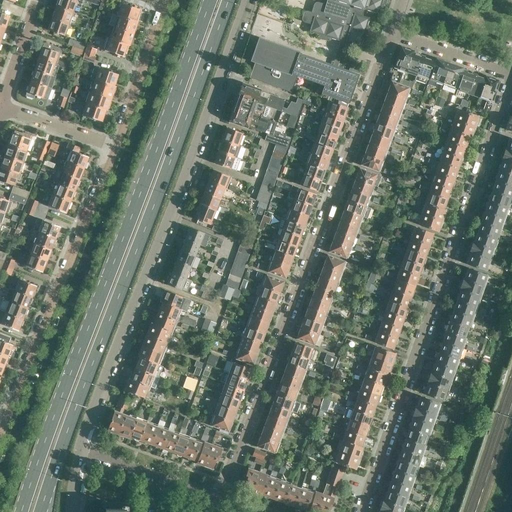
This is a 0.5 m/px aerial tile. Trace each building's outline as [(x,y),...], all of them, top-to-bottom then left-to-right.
[(58,0),(56,5),(57,6),(73,11),(75,5),(83,8),(85,1),(94,4),(95,0),(59,0),(58,0)] [(301,18),(301,19),(302,20),(302,21),(303,21),(303,22),(304,22),(305,22),(311,24),(309,32),(316,34),(316,35),(316,36),(317,37),(317,38),(318,38),(319,39),(326,41),(327,41),(328,41),(329,41),(330,41),(330,40),(331,40),(331,39),(331,38),(340,41),(345,43),(360,47),(362,40),(363,40),(364,40),(365,40),(366,39),(367,38),(367,37),(369,30),(369,29),(370,29),(369,28),(369,27),(369,26),(368,26),(367,25),(369,18),(362,16),(364,9),(378,14),(380,7),(381,7),(382,7),(383,6),(384,6),(385,5),(385,4),(386,0),(326,0),(325,4),(318,2),(317,2),(316,2),(315,3),(314,3),(314,4),(313,4),(313,5),(312,9),(318,10),(317,14),(311,12),(308,11),(307,11),(306,11),(305,11),(304,11),(304,12),(303,12),(303,13),(303,14),(302,17),(301,18)] [(112,12),(117,14),(137,21),(139,14),(138,13),(139,9),(136,8),(137,6),(132,5),(131,7),(115,1),(112,12)] [(52,17),(53,17),(69,23),(71,17),(72,17),(74,12),(73,12),(73,11),(57,6),(55,12),(54,11),(52,17)] [(0,26),(5,28),(5,27),(7,27),(9,21),(7,21),(9,16),(0,12),(0,26)] [(114,26),(133,33),(134,32),(136,31),(137,28),(135,27),(137,22),(137,21),(117,14),(117,16),(114,26)] [(69,23),(53,17),(51,23),(50,22),(48,28),(49,28),(49,29),(64,35),(65,32),(66,33),(67,28),(68,28),(70,23),(69,23)] [(84,28),(90,30),(93,22),(87,20),(84,28)] [(109,38),(128,45),(129,45),(131,40),(133,39),(134,35),(133,34),(133,33),(114,26),(109,38)] [(108,37),(105,46),(104,49),(115,53),(115,55),(119,56),(120,54),(123,55),(125,52),(126,52),(128,45),(109,38),(108,37)] [(299,52),(258,37),(250,61),(254,63),(249,77),(291,92),(297,76),(323,86),(321,94),(348,103),(359,74),(337,67),(345,43),(340,41),(332,65),(299,53),(299,52)] [(70,39),(68,44),(72,46),(83,50),(85,44),(70,39)] [(72,46),(70,52),(81,56),(83,50),(72,46)] [(87,46),(84,52),(94,56),(96,49),(87,46)] [(43,47),(39,58),(55,64),(59,65),(66,68),(67,63),(61,60),(61,61),(57,59),(59,55),(58,54),(59,52),(43,47)] [(389,74),(392,75),(390,81),(392,81),(400,84),(402,79),(404,76),(405,72),(412,51),(401,47),(394,68),(391,66),(389,74)] [(412,51),(405,72),(416,76),(423,57),(419,56),(412,53),(413,51),(412,51)] [(84,52),(82,58),(83,58),(90,61),(93,62),(95,56),(94,56),(84,52)] [(423,57),(416,76),(414,80),(426,84),(428,79),(434,60),(427,58),(426,59),(423,57)] [(39,58),(35,69),(52,75),(55,64),(39,58)] [(428,84),(435,87),(436,82),(443,84),(450,64),(436,59),(430,77),(428,84)] [(450,64),(443,84),(453,88),(454,85),(456,86),(462,68),(450,64)] [(89,78),(94,80),(94,79),(113,86),(115,81),(116,80),(117,76),(117,75),(117,74),(116,74),(117,72),(111,70),(110,72),(99,69),(93,67),(89,78)] [(35,69),(31,81),(51,88),(55,76),(52,75),(35,69)] [(466,98),(468,94),(474,76),(471,74),(464,71),(457,90),(455,95),(466,98)] [(468,94),(479,98),(486,77),(485,78),(478,76),(478,77),(474,76),(468,94)] [(474,110),(485,114),(488,104),(492,105),(493,102),(490,100),(497,81),(486,77),(479,98),(476,103),(474,110)] [(115,86),(113,86),(94,79),(94,80),(90,91),(110,98),(112,93),(114,92),(115,89),(114,87),(115,86)] [(400,84),(409,87),(411,88),(413,82),(410,81),(410,82),(402,79),(400,84)] [(48,87),(31,81),(26,96),(33,98),(35,95),(43,98),(44,95),(48,87)] [(388,92),(405,98),(409,87),(400,84),(392,81),(390,87),(388,87),(387,90),(388,91),(388,92)] [(242,84),(237,96),(238,97),(257,103),(263,105),(267,106),(281,111),(284,112),(284,113),(284,112),(290,114),(297,117),(302,104),(303,100),(297,98),(296,103),(291,101),(287,109),(282,107),(284,100),(284,99),(272,95),(260,90),(246,86),(242,84)] [(90,91),(86,102),(105,109),(106,109),(107,109),(108,108),(110,104),(109,102),(110,98),(90,91)] [(401,109),(405,98),(388,92),(386,97),(385,98),(384,100),(384,101),(384,102),(401,109)] [(57,105),(58,105),(64,107),(65,103),(67,98),(60,95),(57,105)] [(238,97),(234,108),(253,114),(263,118),(277,122),(279,114),(281,111),(267,106),(263,105),(257,103),(238,97)] [(435,105),(441,108),(445,99),(438,97),(435,105)] [(303,100),(302,104),(309,106),(311,100),(305,98),(304,99),(303,99),(303,100)] [(320,105),(318,109),(325,111),(344,118),(345,113),(346,114),(348,109),(347,109),(348,107),(331,101),(330,101),(330,102),(329,101),(326,107),(320,105)] [(85,111),(83,114),(94,118),(94,120),(100,122),(100,120),(102,120),(104,115),(104,114),(105,109),(86,102),(83,110),(85,111)] [(380,111),(380,113),(398,119),(401,109),(384,102),(382,107),(381,107),(380,111)] [(424,112),(432,115),(434,107),(427,105),(424,112)] [(234,108),(229,120),(247,127),(248,126),(267,133),(264,140),(275,145),(287,148),(290,137),(274,131),(277,122),(263,118),(234,108)] [(457,112),(454,120),(474,127),(478,117),(465,112),(459,110),(458,112),(457,112)] [(344,118),(325,111),(323,116),(321,122),(340,129),(340,127),(341,128),(343,123),(342,123),(344,118)] [(377,122),(376,123),(394,130),(398,119),(380,113),(378,117),(377,118),(376,121),(377,122)] [(290,114),(286,126),(294,128),(297,117),(290,114)] [(454,120),(451,131),(468,137),(469,137),(471,137),(474,127),(454,120)] [(321,122),(317,132),(336,139),(338,134),(339,135),(341,130),(340,130),(340,129),(321,122)] [(374,129),(372,133),(390,140),(394,130),(376,123),(376,124),(375,125),(373,128),(374,129)] [(227,127),(223,139),(239,145),(242,136),(243,133),(227,127)] [(13,132),(9,144),(26,150),(30,138),(20,135),(21,133),(15,130),(14,133),(13,132)] [(451,131),(447,141),(465,148),(465,147),(466,147),(469,142),(467,141),(468,137),(451,131)] [(317,132),(313,143),(332,149),(333,148),(334,148),(335,144),(334,143),(336,139),(317,132)] [(370,139),(369,144),(386,150),(390,140),(372,133),(372,134),(371,135),(370,138),(370,139)] [(42,142),(37,154),(44,157),(49,145),(48,145),(50,142),(44,139),(42,143),(42,142)] [(223,139),(219,150),(235,157),(238,158),(242,146),(239,145),(223,139)] [(69,152),(66,160),(84,168),(88,157),(76,152),(78,145),(66,140),(63,147),(70,149),(69,152)] [(447,141),(443,151),(463,158),(465,151),(464,150),(465,148),(447,141)] [(47,154),(54,157),(57,149),(57,148),(58,145),(52,142),(50,146),(47,154)] [(313,143),(310,153),(329,159),(330,155),(331,155),(333,150),(332,150),(332,149),(313,143)] [(26,150),(9,144),(4,156),(22,162),(26,150)] [(366,150),(365,154),(382,161),(386,150),(369,144),(368,145),(367,145),(366,148),(366,150)] [(275,145),(273,150),(285,154),(287,148),(275,145)] [(502,157),(501,158),(511,161),(511,150),(507,149),(505,148),(503,153),(502,152),(500,157),(502,157)] [(219,150),(214,163),(236,171),(240,158),(238,158),(235,157),(219,150)] [(273,150),(271,156),(283,160),(285,154),(273,150)] [(308,156),(306,163),(325,170),(325,168),(326,169),(328,164),(327,164),(329,159),(310,153),(302,150),(301,154),(308,156)] [(443,151),(440,161),(458,168),(459,164),(461,165),(463,158),(443,151)] [(363,160),(361,164),(378,171),(379,168),(382,161),(365,154),(364,155),(363,156),(362,159),(363,160)] [(22,162),(4,156),(1,167),(18,173),(22,162)] [(271,156),(269,162),(281,166),(283,160),(271,156)] [(500,169),(499,170),(511,174),(511,161),(501,158),(501,159),(503,160),(501,164),(499,164),(498,168),(500,169)] [(52,168),(61,172),(79,179),(84,168),(66,160),(63,167),(60,166),(59,167),(53,165),(52,168)] [(440,161),(436,172),(454,177),(456,178),(458,173),(456,172),(458,168),(440,161)] [(269,162),(267,167),(279,171),(281,166),(269,162)] [(296,171),(302,173),(321,180),(323,175),(324,176),(325,171),(324,171),(325,170),(306,163),(304,168),(298,166),(296,171)] [(18,173),(1,167),(0,168),(0,182),(3,184),(4,182),(14,185),(16,179),(19,180),(22,174),(18,173)] [(267,167),(265,172),(277,176),(279,171),(267,167)] [(356,178),(356,179),(373,185),(376,179),(386,183),(387,178),(360,168),(358,173),(356,173),(355,177),(356,178)] [(214,170),(209,181),(225,188),(230,176),(214,170)] [(496,179),(496,180),(511,185),(511,174),(499,170),(498,174),(496,174),(495,178),(496,179)] [(61,172),(57,183),(75,190),(79,179),(61,172)] [(265,172),(264,178),(275,182),(277,176),(265,172)] [(436,172),(433,182),(452,189),(455,182),(453,182),(454,177),(436,172)] [(302,173),(298,184),(299,184),(300,184),(317,191),(318,189),(319,189),(320,185),(319,185),(321,180),(302,173)] [(264,178),(262,183),(273,187),(275,182),(264,178)] [(352,188),(352,189),(369,195),(373,185),(356,179),(354,184),(353,183),(351,187),(352,188)] [(493,189),(492,191),(511,197),(511,194),(511,185),(496,180),(494,184),(493,184),(491,188),(493,189)] [(204,192),(221,199),(230,203),(232,198),(222,194),(225,188),(209,181),(204,192)] [(433,182),(429,193),(447,199),(448,196),(450,196),(452,189),(433,182)] [(57,183),(52,194),(70,201),(75,190),(57,183)] [(262,183),(260,189),(271,193),(273,187),(262,183)] [(13,186),(11,192),(27,198),(30,192),(13,186)] [(297,188),(293,198),(312,205),(312,204),(313,204),(314,201),(314,200),(315,194),(298,188),(297,188)] [(260,189),(258,194),(269,198),(271,193),(260,189)] [(348,198),(348,199),(366,206),(369,195),(352,189),(350,194),(349,194),(347,198),(348,198)] [(489,200),(489,201),(508,207),(511,197),(492,191),(491,195),(489,195),(487,198),(489,200)] [(27,198),(11,192),(8,199),(25,204),(27,198)] [(204,192),(200,203),(215,210),(216,209),(216,210),(226,213),(227,209),(218,205),(221,199),(204,192)] [(429,193),(426,202),(444,209),(445,205),(446,206),(448,202),(446,201),(447,199),(429,193)] [(48,205),(49,206),(66,212),(70,201),(52,194),(49,203),(48,205)] [(258,194),(256,200),(267,204),(269,198),(258,194)] [(0,210),(5,212),(9,201),(0,197),(0,210)] [(26,204),(46,213),(49,206),(48,205),(40,202),(29,198),(26,204)] [(293,198),(289,209),(308,215),(309,214),(311,211),(310,210),(312,205),(293,198)] [(345,208),(344,210),(362,216),(366,206),(348,199),(346,204),(345,204),(344,208),(345,208)] [(256,200),(259,201),(257,206),(258,207),(256,212),(261,215),(264,208),(265,209),(267,204),(256,200)] [(487,207),(485,211),(504,218),(508,207),(489,201),(488,201),(487,202),(485,206),(487,207)] [(426,202),(422,214),(442,221),(445,210),(443,209),(444,209),(426,202)] [(215,210),(200,203),(196,214),(199,215),(197,219),(210,224),(211,222),(216,210),(216,209),(215,210)] [(40,225),(38,231),(56,238),(60,227),(43,220),(46,213),(26,204),(23,212),(34,216),(31,222),(40,225)] [(287,215),(285,219),(304,225),(306,224),(307,221),(306,220),(308,215),(289,209),(283,206),(282,210),(286,211),(285,214),(287,215)] [(342,215),(340,220),(358,227),(362,216),(344,210),(344,212),(342,211),(341,215),(342,215)] [(483,217),(481,222),(500,228),(504,218),(485,211),(485,212),(483,212),(482,216),(483,217)] [(422,214),(419,222),(420,222),(419,224),(438,231),(442,221),(422,214)] [(284,223),(281,229),(300,236),(301,235),(302,235),(303,232),(302,231),(304,225),(285,219),(279,217),(278,221),(284,223)] [(338,226),(337,230),(354,237),(358,227),(340,220),(340,222),(339,221),(337,225),(338,226)] [(479,227),(478,232),(497,239),(500,228),(481,222),(479,222),(478,226),(479,227)] [(213,225),(212,229),(227,236),(228,231),(213,225)] [(190,228),(185,239),(200,245),(205,247),(210,235),(205,234),(190,228)] [(406,236),(411,238),(429,244),(430,245),(432,239),(431,239),(433,234),(416,228),(415,231),(414,230),(413,234),(407,232),(406,236)] [(271,237),(277,240),(278,239),(296,246),(298,242),(299,241),(301,238),(300,237),(300,236),(281,229),(279,236),(273,233),(271,237)] [(334,236),(333,240),(350,247),(354,237),(337,230),(336,232),(335,231),(333,236),(334,236)] [(38,231),(33,242),(51,249),(56,238),(38,231)] [(473,241),(473,242),(493,249),(497,239),(478,232),(476,233),(474,237),(476,238),(474,242),(473,241)] [(408,248),(425,255),(427,255),(429,249),(427,249),(429,244),(411,238),(408,248)] [(185,239),(181,250),(195,256),(200,245),(185,239)] [(266,242),(264,246),(274,250),(292,257),(294,252),(296,252),(297,249),(296,247),(296,246),(278,239),(277,240),(275,246),(266,242)] [(241,240),(239,246),(251,250),(253,244),(241,240)] [(331,246),(329,251),(346,258),(347,255),(347,256),(350,247),(333,240),(332,242),(331,242),(330,246),(331,246)] [(33,242),(29,253),(47,260),(51,249),(33,242)] [(471,253),(489,260),(493,249),(473,242),(472,242),(471,242),(469,247),(471,248),(469,252),(471,253)] [(239,246),(237,251),(249,255),(251,250),(239,246)] [(408,248),(404,259),(423,266),(426,259),(424,258),(425,255),(408,248)] [(181,250),(176,261),(191,267),(195,256),(181,250)] [(268,259),(270,260),(289,267),(290,262),(292,262),(293,259),(292,258),(292,257),(274,250),(271,256),(270,256),(265,254),(264,258),(268,259)] [(237,251),(235,257),(247,261),(249,255),(237,251)] [(47,260),(29,253),(25,262),(24,264),(42,272),(47,260)] [(467,262),(467,263),(485,270),(486,267),(487,267),(489,260),(471,253),(469,257),(467,256),(466,261),(467,262)] [(324,265),(324,266),(341,272),(344,264),(343,264),(344,261),(327,255),(325,261),(325,260),(323,265),(324,265)] [(4,260),(3,264),(14,268),(16,261),(11,259),(6,257),(4,260)] [(235,257),(233,263),(245,267),(247,261),(235,257)] [(404,259),(401,269),(418,276),(419,272),(421,273),(423,266),(404,259)] [(267,271),(272,272),(285,277),(287,273),(288,272),(289,269),(288,268),(289,267),(270,260),(266,270),(267,271)] [(176,261),(172,272),(186,278),(191,267),(176,261)] [(233,263),(231,268),(243,272),(245,267),(233,263)] [(3,264),(2,265),(0,269),(0,271),(5,273),(11,275),(14,268),(3,264)] [(320,275),(320,276),(337,283),(341,272),(324,266),(322,271),(321,271),(319,275),(320,275)] [(243,272),(231,268),(229,274),(241,278),(243,272)] [(463,279),(483,286),(487,277),(486,276),(486,275),(468,268),(468,270),(466,269),(464,274),(466,275),(465,279),(463,279)] [(401,269),(397,279),(414,286),(416,281),(418,282),(420,277),(418,276),(401,269)] [(372,270),(368,281),(372,282),(373,283),(377,272),(372,270)] [(172,272),(167,283),(182,290),(183,287),(186,278),(172,272)] [(229,274),(228,279),(239,283),(241,278),(229,274)] [(266,275),(262,285),(280,292),(280,291),(281,290),(283,287),(282,286),(284,281),(266,275)] [(316,285),(316,286),(333,293),(337,283),(320,276),(318,281),(317,281),(316,285)] [(14,289),(16,290),(32,297),(37,286),(20,279),(18,278),(14,289)] [(239,283),(228,279),(225,285),(234,288),(237,289),(239,283)] [(397,279),(393,290),(411,296),(413,296),(415,291),(413,290),(414,286),(397,279)] [(461,290),(480,297),(483,286),(463,279),(462,283),(460,283),(458,288),(460,288),(459,289),(461,290)] [(248,282),(243,281),(242,280),(239,289),(245,291),(248,282)] [(223,285),(218,296),(224,298),(228,287),(223,285)] [(262,285),(258,296),(276,302),(276,301),(278,301),(279,298),(278,297),(280,292),(262,285)] [(201,297),(207,299),(211,288),(205,286),(203,291),(201,297)] [(313,296),(312,297),(330,303),(333,293),(316,286),(314,291),(313,291),(312,295),(313,296)] [(228,287),(224,298),(230,300),(231,298),(232,296),(232,294),(234,289),(228,287)] [(211,288),(207,299),(213,302),(217,290),(211,288)] [(1,298),(11,301),(28,308),(32,297),(16,290),(14,289),(11,297),(3,294),(1,298)] [(165,289),(160,301),(181,309),(184,301),(183,300),(184,297),(165,289)] [(232,294),(232,296),(237,298),(240,291),(234,289),(232,294)] [(393,290),(390,300),(407,307),(408,306),(409,306),(411,301),(410,300),(411,296),(393,290)] [(458,299),(457,300),(476,307),(480,297),(461,290),(460,294),(458,295),(456,298),(458,299)] [(258,296),(254,306),(272,312),(274,311),(275,308),(274,307),(276,302),(258,296)] [(310,302),(308,307),(326,314),(330,303),(312,297),(312,298),(311,298),(309,302),(310,302)] [(390,300),(386,311),(405,318),(408,310),(406,310),(407,307),(390,300)] [(454,310),(454,311),(472,317),(476,307),(457,300),(456,304),(454,305),(453,308),(454,310)] [(0,309),(5,312),(7,312),(23,319),(28,308),(11,301),(9,301),(7,308),(3,307),(0,305),(0,309)] [(160,309),(158,313),(178,321),(180,316),(178,315),(181,309),(160,301),(158,308),(160,309)] [(360,301),(356,312),(365,315),(366,311),(362,309),(364,303),(360,301)] [(254,306),(250,317),(268,323),(269,322),(270,321),(271,318),(271,317),(272,312),(254,306)] [(306,313),(305,317),(322,324),(326,314),(308,307),(308,308),(307,308),(306,312),(306,313)] [(372,317),(382,321),(400,328),(401,324),(403,324),(405,318),(386,311),(384,316),(374,313),(372,317)] [(451,320),(450,320),(469,327),(472,317),(454,311),(452,315),(450,315),(449,319),(451,320)] [(0,323),(2,324),(18,331),(23,319),(7,312),(5,312),(0,323)] [(155,315),(151,324),(171,332),(174,325),(176,326),(178,321),(158,313),(157,316),(155,315)] [(250,317),(247,327),(264,334),(266,329),(268,328),(269,325),(268,324),(268,323),(250,317)] [(303,323),(301,328),(318,334),(322,324),(305,317),(304,319),(303,318),(302,323),(303,323)] [(210,321),(205,319),(201,330),(206,332),(210,321)] [(447,330),(447,331),(465,338),(469,327),(450,320),(449,325),(447,326),(446,329),(447,330)] [(210,321),(206,332),(212,334),(216,323),(210,321)] [(382,321),(379,331),(397,337),(398,333),(400,334),(402,328),(400,328),(382,321)] [(151,324),(147,334),(167,342),(171,332),(151,324)] [(247,327),(243,337),(261,344),(262,339),(264,339),(265,335),(264,334),(247,327)] [(318,334),(301,328),(300,329),(298,333),(299,333),(297,338),(314,344),(315,342),(318,334)] [(379,331),(376,339),(377,339),(376,342),(393,348),(394,344),(396,344),(398,339),(396,338),(397,337),(379,331)] [(445,337),(443,342),(462,348),(465,338),(447,331),(447,332),(445,332),(443,336),(445,337)] [(147,334),(143,345),(163,354),(167,342),(147,334)] [(243,337),(239,348),(257,354),(259,349),(260,348),(261,345),(260,344),(261,344),(243,337)] [(0,352),(9,356),(13,345),(0,339),(0,352)] [(292,351),(292,353),(309,359),(312,351),(311,350),(312,348),(295,342),(293,347),(291,351),(292,351)] [(441,348),(440,352),(458,358),(462,348),(443,342),(441,343),(440,346),(441,348)] [(374,351),(372,358),(391,364),(395,354),(367,344),(365,348),(374,351)] [(143,345),(138,357),(158,365),(163,354),(143,345)] [(355,345),(353,351),(359,353),(361,347),(355,345)] [(239,348),(235,358),(253,364),(255,359),(256,359),(257,356),(256,355),(257,354),(239,348)] [(0,365),(5,367),(9,356),(0,352),(0,365)] [(437,358),(436,362),(455,369),(458,358),(440,352),(439,353),(437,353),(436,357),(437,358)] [(219,357),(210,353),(206,363),(215,367),(219,357)] [(288,362),(288,363),(305,369),(309,359),(292,353),(290,357),(289,357),(287,361),(288,362)] [(138,364),(136,368),(155,376),(156,376),(158,371),(156,370),(158,365),(138,357),(135,364),(138,364)] [(372,358),(368,368),(386,375),(386,374),(388,375),(391,364),(372,358)] [(234,362),(230,373),(247,380),(248,378),(250,378),(251,374),(250,373),(252,366),(244,363),(244,366),(234,362)] [(434,368),(432,372),(451,379),(455,369),(436,362),(436,363),(434,363),(432,367),(434,368)] [(284,372),(284,373),(302,379),(305,369),(288,363),(286,368),(285,367),(283,372),(284,372)] [(206,365),(202,375),(208,377),(211,367),(206,365)] [(329,378),(332,368),(329,366),(328,366),(324,376),(329,378)] [(199,376),(201,369),(196,367),(193,374),(199,376)] [(133,370),(129,378),(149,387),(157,389),(162,378),(156,376),(155,376),(136,368),(135,371),(133,370)] [(368,368),(365,378),(383,385),(383,384),(384,384),(386,379),(385,378),(386,375),(368,368)] [(221,382),(226,383),(244,390),(244,388),(246,388),(247,385),(246,384),(247,380),(230,373),(225,371),(221,382)] [(429,378),(427,382),(447,390),(451,379),(432,372),(431,372),(430,373),(429,373),(427,378),(429,378)] [(280,382),(280,383),(298,390),(302,379),(284,373),(282,378),(281,378),(280,382)] [(126,390),(131,392),(145,398),(149,387),(129,378),(125,389),(126,389),(126,390)] [(365,378),(361,389),(381,396),(383,388),(382,388),(383,385),(365,378)] [(425,392),(425,393),(443,400),(444,397),(445,397),(447,390),(427,382),(427,383),(429,383),(427,388),(425,387),(424,392),(425,392)] [(226,383),(222,394),(240,400),(240,399),(242,398),(243,395),(242,394),(244,390),(226,383)] [(278,389),(276,394),(294,400),(298,390),(280,383),(280,385),(279,385),(277,389),(278,389)] [(361,389),(358,399),(375,405),(377,402),(378,403),(381,396),(361,389)] [(121,394),(119,400),(130,404),(132,398),(129,397),(131,392),(126,390),(123,395),(121,394)] [(190,399),(193,391),(187,390),(185,397),(190,399)] [(222,394),(218,404),(236,410),(238,405),(239,405),(240,402),(240,401),(240,400),(222,394)] [(274,400),(273,404),(290,410),(294,400),(276,394),(276,395),(275,395),(273,399),(274,400)] [(200,397),(194,395),(191,406),(196,408),(200,397)] [(416,406),(415,407),(436,414),(439,405),(438,404),(439,403),(421,396),(420,398),(419,397),(417,402),(418,403),(417,407),(416,406)] [(322,404),(323,399),(317,397),(315,404),(321,406),(322,404)] [(358,399),(354,409),(372,416),(372,415),(373,415),(376,410),(374,409),(375,405),(358,399)] [(130,404),(119,400),(117,405),(119,406),(124,409),(128,410),(130,404)] [(218,404),(214,414),(232,421),(234,416),(235,416),(237,412),(236,411),(236,410),(218,404)] [(271,410),(269,414),(286,421),(290,410),(273,404),(272,406),(271,405),(269,409),(271,410)] [(119,406),(117,411),(115,410),(115,412),(112,411),(109,419),(111,420),(108,429),(109,430),(108,431),(114,433),(114,431),(118,433),(126,414),(123,413),(124,409),(119,406)] [(413,418),(432,424),(436,414),(415,407),(414,411),(413,410),(411,415),(412,416),(412,417),(413,418)] [(354,409),(350,420),(370,427),(372,419),(371,419),(372,416),(354,409)] [(162,413),(158,426),(151,443),(155,445),(156,447),(159,449),(161,447),(162,447),(168,430),(163,428),(165,422),(163,421),(166,414),(162,413)] [(126,414),(118,433),(123,435),(122,436),(128,438),(128,437),(129,437),(130,435),(136,418),(126,414)] [(214,414),(210,425),(220,428),(219,430),(227,433),(230,426),(231,426),(233,422),(232,421),(214,414)] [(267,420),(265,425),(283,431),(286,421),(269,414),(268,416),(267,416),(266,420),(267,420)] [(137,417),(136,418),(130,435),(134,437),(134,439),(138,441),(140,439),(147,422),(142,420),(142,419),(137,417)] [(172,418),(168,430),(162,447),(166,449),(167,451),(170,453),(172,451),(173,451),(179,434),(173,431),(173,430),(177,419),(172,418)] [(410,427),(410,428),(428,435),(432,424),(413,418),(412,422),(410,422),(409,426),(410,427)] [(147,420),(147,422),(140,439),(145,441),(145,443),(149,445),(151,443),(158,426),(152,424),(153,422),(147,420)] [(350,420),(347,430),(365,436),(366,433),(368,434),(370,427),(350,420)] [(263,430),(261,435),(279,442),(283,431),(265,425),(264,426),(263,426),(262,430),(263,430)] [(407,438),(406,439),(425,445),(428,435),(410,428),(408,432),(406,433),(405,436),(407,438)] [(347,430),(343,440),(361,446),(363,442),(364,443),(366,437),(364,437),(365,436),(347,430)] [(179,432),(179,434),(173,451),(177,453),(177,455),(181,456),(183,455),(189,437),(184,435),(184,434),(179,432)] [(259,441),(257,446),(274,452),(275,449),(276,450),(279,442),(261,435),(261,436),(260,436),(258,440),(259,441)] [(189,437),(183,455),(188,457),(188,459),(191,460),(194,459),(200,441),(195,439),(195,438),(190,436),(189,437)] [(220,447),(201,439),(200,441),(197,450),(218,459),(219,456),(220,456),(222,451),(221,450),(222,448),(220,447)] [(403,448),(403,449),(421,455),(425,445),(406,439),(405,442),(403,443),(402,446),(403,448)] [(343,440),(339,451),(359,458),(363,447),(361,446),(343,440)] [(299,457),(301,450),(295,448),(292,455),(299,457)] [(255,449),(253,455),(256,456),(264,459),(266,453),(255,449)] [(399,458),(399,459),(418,466),(422,467),(423,467),(424,464),(423,463),(426,457),(421,455),(403,449),(401,453),(399,453),(398,457),(399,458)] [(218,459),(197,450),(194,459),(197,460),(197,462),(198,463),(198,464),(203,466),(203,465),(212,468),(215,461),(217,462),(218,459)] [(339,451),(337,459),(338,459),(337,462),(356,468),(359,458),(339,451)] [(264,459),(256,456),(254,462),(263,464),(264,459)] [(397,465),(395,470),(414,476),(418,466),(399,459),(397,460),(396,463),(397,465)] [(331,468),(330,471),(343,476),(345,471),(332,466),(331,468)] [(252,469),(249,468),(248,470),(247,470),(245,475),(246,475),(244,481),(246,482),(243,489),(253,493),(260,471),(252,469)] [(394,475),(392,480),(410,487),(414,476),(395,470),(393,470),(392,474),(394,475)] [(260,471),(253,493),(252,494),(258,496),(258,495),(259,495),(260,493),(263,494),(269,477),(270,475),(260,471)] [(330,471),(328,477),(341,481),(343,476),(330,471)] [(269,477),(263,494),(264,495),(264,497),(268,498),(270,497),(273,498),(280,480),(280,478),(276,476),(275,479),(269,477)] [(326,482),(338,486),(339,486),(341,481),(328,477),(326,482)] [(280,480),(273,498),(274,498),(275,500),(278,502),(280,500),(284,502),(290,484),(291,482),(287,480),(286,482),(280,480)] [(390,486),(388,490),(407,497),(410,487),(392,480),(390,481),(388,484),(390,486)] [(323,493),(322,493),(315,511),(326,511),(327,510),(329,511),(331,505),(332,505),(334,500),(333,499),(338,486),(326,482),(326,483),(323,493)] [(290,484),(284,502),(285,502),(285,504),(289,505),(290,504),(294,505),(301,488),(301,485),(297,484),(297,486),(290,484)] [(301,488),(294,505),(295,506),(296,508),(299,509),(301,508),(305,509),(312,489),(308,488),(307,490),(301,488)] [(312,489),(305,509),(308,510),(307,511),(315,511),(322,493),(312,489)] [(383,500),(383,501),(403,508),(407,497),(388,490),(386,491),(385,495),(386,496),(385,500),(383,500)] [(381,511),(382,511),(401,511),(403,508),(383,501),(382,500),(379,505),(381,506),(379,510),(381,511)]
